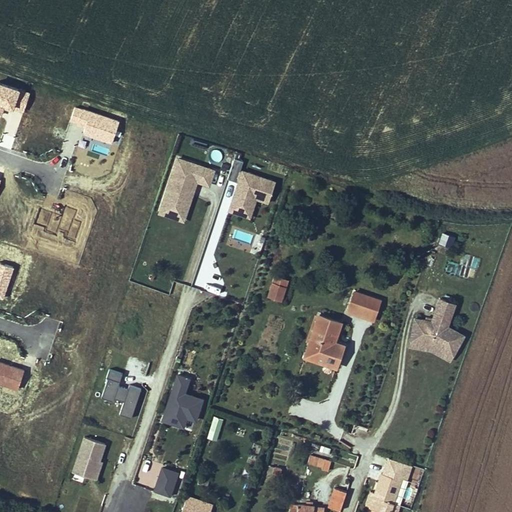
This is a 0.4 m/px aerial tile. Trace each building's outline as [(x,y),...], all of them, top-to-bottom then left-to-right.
[(210,185),(216,166),(176,154),(158,212),(185,220),(197,181),(210,185)] [(238,179),(243,159),(233,156),(228,176),(238,179)] [(269,202),(276,177),(241,167),(228,211),(251,217),(256,199),(269,202)] [(270,294),(281,297),(284,287),(273,284),(270,294)] [(348,309),(374,318),(380,300),(355,291),(348,309)] [(433,343),(453,354),(464,335),(447,326),(455,303),(440,298),(433,318),(432,321),(425,319),(415,317),(411,340),(433,343)] [(319,315),(307,350),(327,356),(325,362),(336,366),(343,345),(334,342),(340,322),(319,315)] [(450,360),(453,354),(433,343),(411,340),(410,346),(431,349),(450,360)] [(307,350),(305,356),(325,362),(327,356),(307,350)] [(119,413),(132,416),(141,386),(130,383),(129,387),(118,384),(122,371),(109,367),(101,395),(123,401),(119,413)] [(197,420),(204,395),(186,390),(191,374),(175,370),(160,419),(185,426),(187,417),(197,420)] [(206,436),(216,439),(223,417),(214,414),(206,436)] [(84,436),(73,471),(84,475),(96,479),(101,464),(98,463),(100,460),(105,443),(84,436)] [(308,462),(322,466),(324,459),(324,458),(318,457),(310,454),(308,462)] [(390,511),(393,503),(402,477),(407,479),(412,465),(388,457),(383,473),(382,473),(379,482),(375,492),(374,496),(369,494),(366,505),(371,506),(370,508),(372,508),(370,511),(390,511)] [(322,466),(322,468),(328,470),(331,461),(324,459),(322,466)] [(153,489),(171,495),(179,469),(161,463),(153,489)] [(419,476),(421,467),(412,465),(410,474),(419,476)] [(334,487),(328,506),(340,510),(347,491),(334,487)] [(323,511),(324,510),(314,509),(314,506),(312,505),(306,505),(292,503),(290,511),(323,511)] [(393,503),(390,511),(396,511),(399,505),(393,503)]
